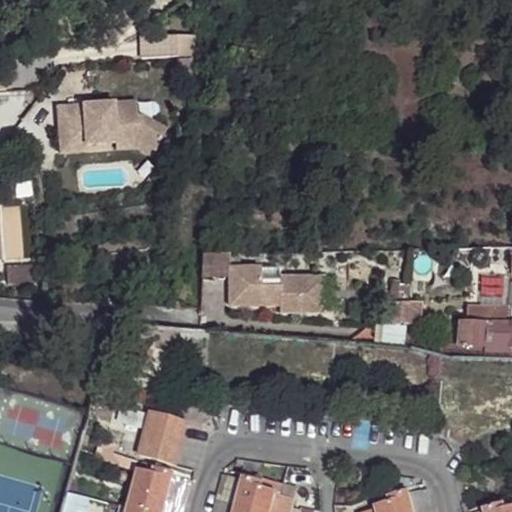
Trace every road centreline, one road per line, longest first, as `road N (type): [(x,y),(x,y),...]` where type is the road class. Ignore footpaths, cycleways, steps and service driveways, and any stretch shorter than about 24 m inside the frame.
road 1 (residential): [(325,456),(226,444),(214,455),(199,511)]
road 2 (residential): [(0,305),(166,319)]
road 3 (residential): [(450,511),(441,478),(422,468),(325,456)]
